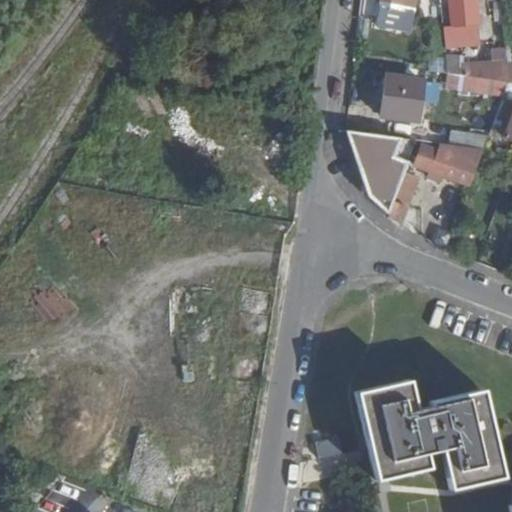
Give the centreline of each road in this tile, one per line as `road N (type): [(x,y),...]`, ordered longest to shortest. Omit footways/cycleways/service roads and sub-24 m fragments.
road 1 (unclassified): [(310,221),(265,511)]
road 2 (unclassified): [(332,0),(310,221)]
road 3 (residential): [(310,221),(511,298)]
